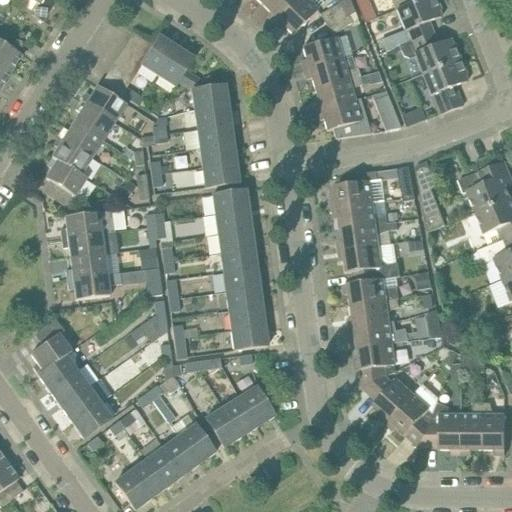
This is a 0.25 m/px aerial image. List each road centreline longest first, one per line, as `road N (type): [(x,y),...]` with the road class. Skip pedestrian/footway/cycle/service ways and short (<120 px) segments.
road 1 (residential): [(322,424),(286,164)]
road 2 (residential): [(511,106),(391,152),(286,164)]
road 3 (residential): [(286,164),(270,89),(252,59),(177,0)]
road 4 (residential): [(0,161),(102,0)]
road 5 (residential): [(322,424),(286,438),(176,511)]
road 6 (residential): [(0,388),(88,511)]
road 7 (residential): [(511,498),(414,498),(375,484)]
